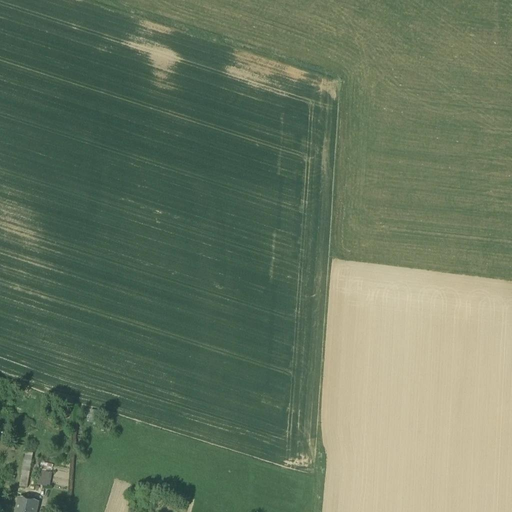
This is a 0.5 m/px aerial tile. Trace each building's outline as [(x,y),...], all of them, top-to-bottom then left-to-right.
[(78,418),(94,418),(95,409),(78,408),(78,418)] [(109,432),(113,419),(105,416),(101,429),(109,432)] [(27,488),(33,454),(25,453),(19,487),(27,488)] [(51,474),(53,466),(41,463),(39,471),(38,471),(36,485),(47,487),(47,486),(49,487),(52,474),(51,474)] [(152,509),(157,496),(142,491),(137,504),(152,509)] [(36,511),(38,504),(18,499),(15,511),(36,511)]
